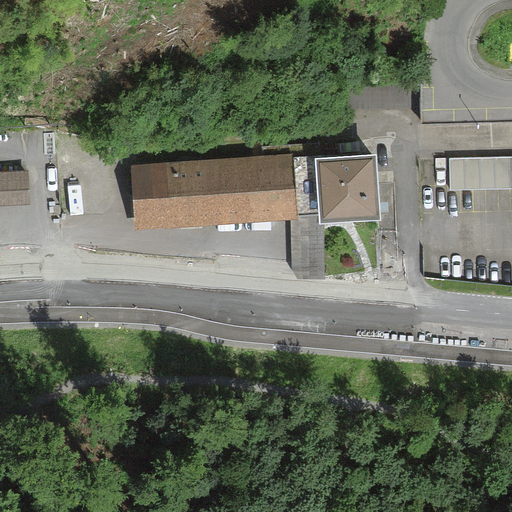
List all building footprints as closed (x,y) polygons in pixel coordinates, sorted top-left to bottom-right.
[(511,157),(451,158),(451,191),(511,191),(511,157)] [(297,218),(294,159),(134,166),(137,225),(297,218)] [(372,160),(321,163),(324,218),(375,215),(372,160)] [(0,200),(31,198),(29,174),(0,176),(0,200)] [(293,222),(300,251),(327,244),(319,215),(293,222)]
